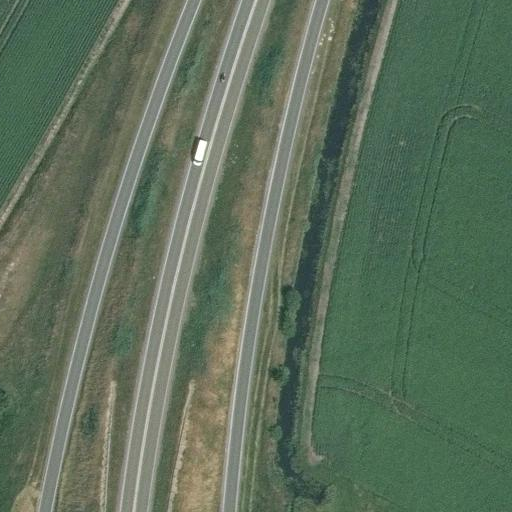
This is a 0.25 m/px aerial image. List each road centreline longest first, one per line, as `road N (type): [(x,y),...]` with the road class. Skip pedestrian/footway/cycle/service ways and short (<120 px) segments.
road 1 (trunk): [(194,0),(97,287),(45,511)]
road 2 (trunk): [(133,511),(173,287),(255,0)]
road 3 (trunk): [(229,511),(266,241),(323,0)]
